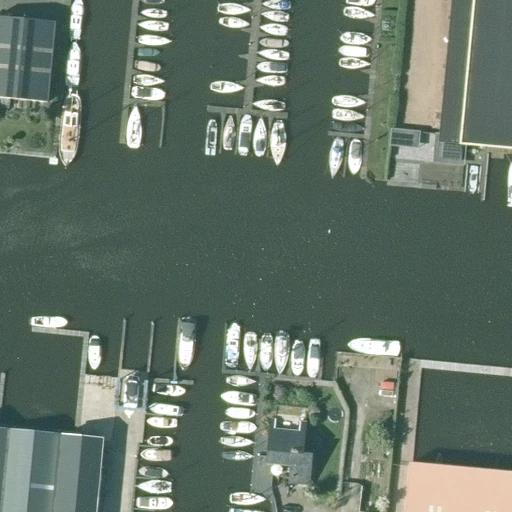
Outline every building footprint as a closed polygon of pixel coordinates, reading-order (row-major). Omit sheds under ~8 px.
[(511,150),(511,0),(451,0),(438,143),(511,150)] [(8,100),(47,103),(54,23),(0,17),(0,106),(7,107),(8,100)] [(288,483),(309,485),(312,455),(303,454),(306,423),(299,423),(298,433),(274,431),(275,420),(270,420),(266,458),(258,457),(255,489),(271,490),(273,465),(290,467),(288,483)] [(112,511),(117,475),(112,475),(99,474),(103,440),(0,430),(0,511),(112,511)] [(404,511),(511,511),(511,473),(409,464),(404,511)]
